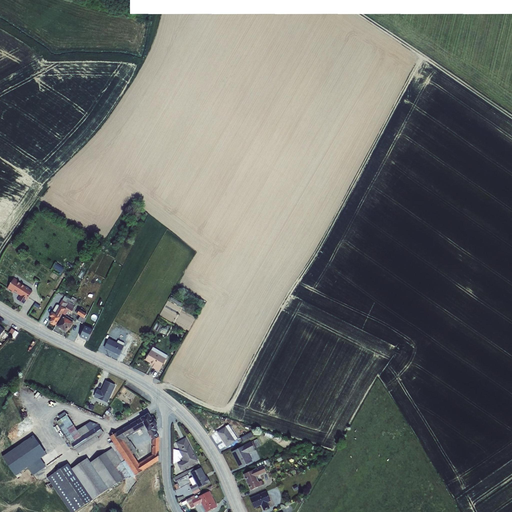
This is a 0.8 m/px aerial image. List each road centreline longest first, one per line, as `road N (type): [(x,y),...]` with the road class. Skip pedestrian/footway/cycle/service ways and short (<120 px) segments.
road 1 (track): [(150,388),(164,384),(215,410),(232,397),(421,56)]
road 2 (track): [(337,0),(511,117)]
road 3 (tertiary): [(164,400),(0,309)]
road 4 (tertiary): [(237,511),(205,441),(164,400)]
